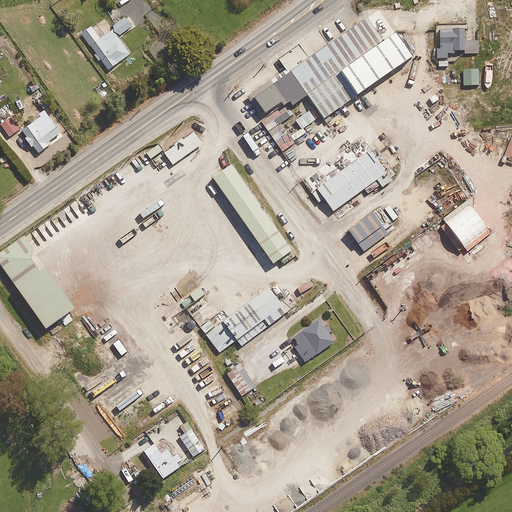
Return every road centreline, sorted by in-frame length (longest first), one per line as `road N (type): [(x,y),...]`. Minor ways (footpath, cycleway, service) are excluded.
road 1 (unclassified): [(378,319),(198,84)]
road 2 (unknown): [(378,319),(365,386),(342,412),(263,468),(177,511)]
road 3 (trunk): [(198,84),(0,227)]
road 4 (trunk): [(319,0),(198,84)]
